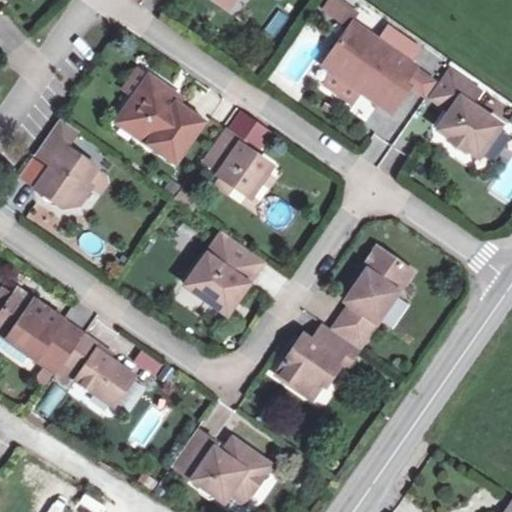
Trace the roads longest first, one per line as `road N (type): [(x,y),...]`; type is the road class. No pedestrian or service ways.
road 1 (residential): [(374,186),(233,383),(0,226)]
road 2 (residential): [(374,186),(106,0)]
road 3 (tertiary): [(510,281),(350,511)]
road 4 (residential): [(155,511),(0,419)]
road 5 (residential): [(103,0),(0,146)]
road 6 (residential): [(510,281),(374,186)]
